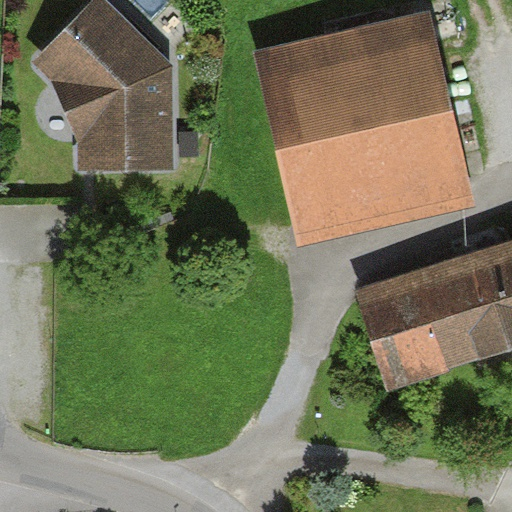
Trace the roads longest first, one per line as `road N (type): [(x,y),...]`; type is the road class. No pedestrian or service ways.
road 1 (track): [(511,484),(260,456)]
road 2 (unclassified): [(173,511),(0,455)]
road 3 (track): [(480,23),(511,149)]
